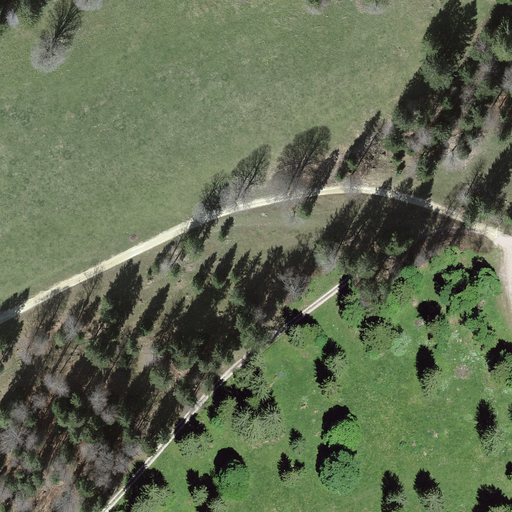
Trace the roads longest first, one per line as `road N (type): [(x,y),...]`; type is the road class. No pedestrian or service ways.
road 1 (track): [(468,225),(422,202),(373,193),(308,192),(253,203),(0,320)]
road 2 (track): [(468,225),(348,274),(292,311),(204,386),(98,511)]
